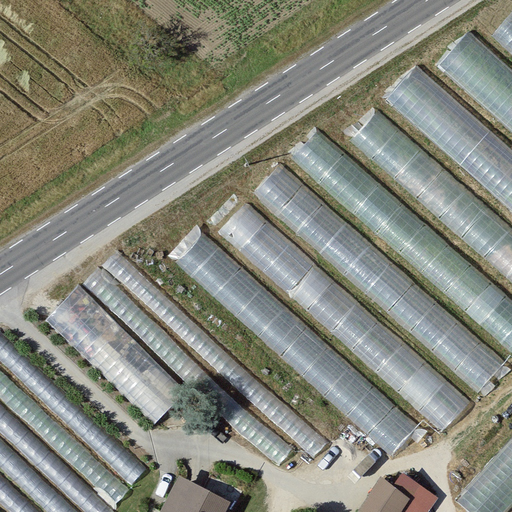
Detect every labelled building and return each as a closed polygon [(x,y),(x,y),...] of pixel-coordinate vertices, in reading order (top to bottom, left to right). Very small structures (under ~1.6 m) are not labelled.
[(511,12),(499,27),(511,38),(511,12)] [(442,60),(511,121),(511,65),(470,28),(442,60)] [(511,142),(417,64),(388,98),(511,200),(511,142)] [(290,159),(511,331),(511,287),(311,132),(290,159)] [(250,187),(484,384),(508,356),(273,159),(250,187)] [(217,223),(448,425),(473,397),(242,194),(217,223)] [(172,254),(396,448),(421,420),(197,226),(172,254)] [(78,289),(52,314),(155,420),(187,389),(103,302),(96,308),(78,289)] [(511,440),(464,498),(480,511),(505,511),(511,504),(511,440)] [(381,489),(365,511),(428,511),(435,503),(401,479),(390,495),(381,489)] [(225,511),(175,487),(162,511),(225,511)]
